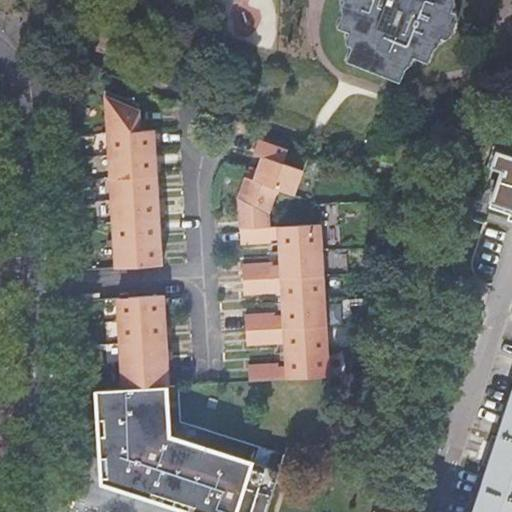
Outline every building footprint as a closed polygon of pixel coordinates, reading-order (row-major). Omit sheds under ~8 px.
[(349,0),(350,6),(355,7),(353,11),(352,12),(353,21),(349,34),(360,38),(358,44),(356,44),(358,52),(364,54),(359,67),(413,86),(417,75),(425,68),(424,66),(426,61),(435,64),(439,52),(447,45),(446,43),(448,39),(452,40),(460,34),(458,31),(461,23),(463,23),(461,13),(457,11),(458,7),(460,7),(458,0),(349,0)] [(102,70),(66,55),(68,84),(97,84),(102,70)] [(115,269),(163,266),(162,252),(161,230),(159,208),(158,188),(157,165),(155,145),(155,130),(141,131),(140,117),(139,105),(105,91),(107,134),(111,201),(114,246),(115,269)] [(249,366),(250,381),(330,376),(329,350),(327,325),(326,299),(324,274),(323,249),(321,224),(270,227),(270,213),(274,200),(276,191),(294,195),(303,171),(283,164),(288,150),(259,140),(254,155),(262,158),(258,170),(249,168),(239,198),(242,245),(271,243),(271,239),(279,238),(280,267),(273,267),(272,264),(243,265),(244,295),(274,293),(274,290),(282,289),(283,317),(276,318),(275,314),(246,316),(247,345),(277,344),(277,340),(285,339),(286,367),(278,368),(278,364),(249,366)] [(492,165),(496,166),(501,150),(497,149),(494,157),(492,165)] [(511,153),(501,150),(496,166),(506,169),(501,187),(496,201),(511,206),(511,153)] [(492,200),(496,201),(501,187),(496,185),(494,193),(492,200)] [(120,366),(122,389),(167,386),(167,374),(166,351),(165,330),(165,307),(164,296),(117,299),(118,321),(119,343),(120,366)] [(101,477),(102,482),(196,511),(266,511),(281,470),(170,436),(167,386),(122,389),(97,390),(100,449),(100,458),(105,457),(106,476),(101,477)] [(511,511),(511,398),(495,448),(475,510),(481,511),(511,511)]
